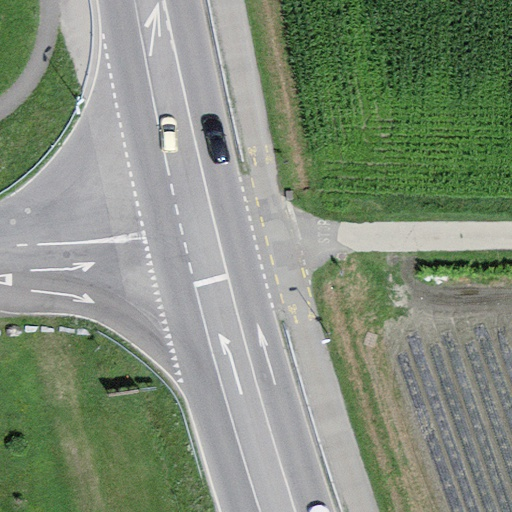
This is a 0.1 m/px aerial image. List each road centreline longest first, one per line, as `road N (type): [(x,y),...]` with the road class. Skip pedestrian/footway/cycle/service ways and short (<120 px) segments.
road 1 (track): [(200,246),(511,242)]
road 2 (primary): [(280,511),(200,246)]
road 3 (primary): [(200,246),(146,0)]
road 4 (unclassified): [(200,246),(0,249)]
